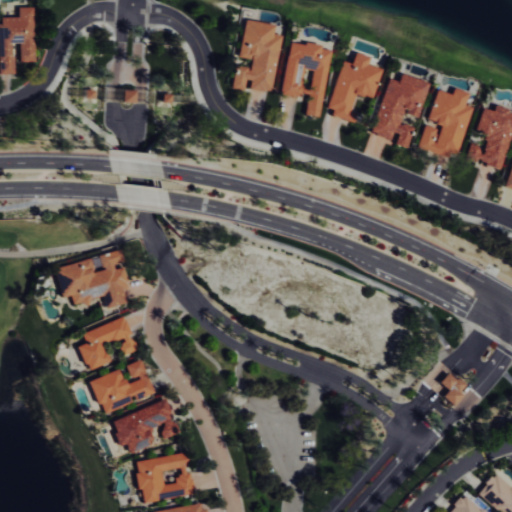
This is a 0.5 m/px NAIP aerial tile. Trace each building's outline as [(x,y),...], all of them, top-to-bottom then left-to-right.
[(29,6),(14,6),(14,16),(0,16),(0,73),(10,73),(9,42),(15,42),(16,61),(30,61),(29,6)] [(279,35),(270,33),(271,24),(241,19),(235,56),(249,59),(248,67),(232,65),(228,88),(241,90),(243,80),(248,80),(247,88),(269,92),(279,35)] [(329,48),(287,41),(279,93),(306,98),(303,115),(318,117),(329,48)] [(340,60),(325,112),(347,119),(355,94),(370,99),(379,68),(365,64),(367,56),(352,52),(349,63),(340,60)] [(369,133),(387,139),(389,131),(396,133),(393,144),(405,147),(411,127),(398,123),(401,113),(415,117),(425,81),(398,74),(395,80),(385,78),(369,133)] [(415,148),(454,159),(469,106),(462,104),(465,91),(450,87),(448,94),(433,89),(425,121),(437,124),(436,129),(422,125),(415,148)] [(130,102),(130,89),(119,89),(118,102),(130,102)] [(499,169),(511,125),(511,111),(492,106),(491,110),(480,107),(473,131),(485,135),(482,146),(469,143),(464,158),(499,169)] [(50,266),(57,297),(66,295),(69,306),(86,302),(85,299),(100,295),(103,308),(123,303),(119,289),(123,288),(118,266),(115,251),(50,266)] [(78,333),(81,343),(74,346),(83,371),(105,362),(99,345),(114,339),(121,355),(133,350),(120,316),(78,333)] [(85,380),(98,413),(129,401),(149,393),(136,360),(123,366),(129,382),(121,385),(115,369),(85,380)] [(436,382),(445,390),(440,396),(451,406),(461,395),(457,392),(462,386),(446,371),(436,382)] [(106,421),(116,446),(122,443),(125,453),(151,443),(146,430),(157,426),(162,438),(176,432),(162,399),(106,421)] [(132,461),(134,472),(132,472),(137,502),(191,494),(187,472),(184,473),(181,453),(132,461)] [(511,511),(511,491),(492,473),(474,492),(496,511),(511,511)] [(444,511),(481,511),(461,494),(444,511)] [(148,510),(148,511),(202,511),(201,503),(148,510)]
